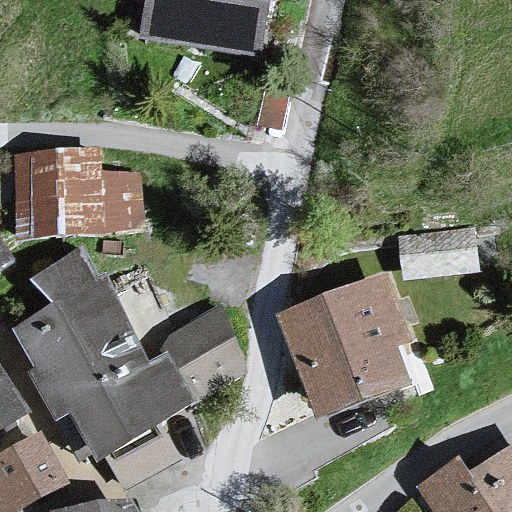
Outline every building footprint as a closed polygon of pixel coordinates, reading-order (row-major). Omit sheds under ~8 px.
[(148,0),(142,37),(267,59),(277,0),(148,0)] [(107,165),(104,140),(13,149),(23,240),(158,226),(151,160),(107,165)] [(0,268),(24,252),(0,216),(0,268)] [(478,258),(477,222),(404,225),(406,261),(478,258)] [(137,325),(81,241),(33,273),(60,298),(15,324),(39,364),(29,369),(61,423),(80,412),(104,452),(190,402),(164,358),(120,384),(111,343),(137,325)] [(387,266),(277,309),(320,418),(421,378),(405,340),(415,336),(387,266)] [(259,361),(220,301),(167,334),(205,395),(259,361)] [(0,429),(30,406),(0,367),(0,429)] [(40,427),(0,450),(0,503),(5,511),(19,511),(72,481),(40,427)] [(486,453),(436,488),(453,511),(511,511),(511,459),(497,469),(486,453)] [(144,511),(139,511),(133,490),(63,511),(171,511),(169,504),(144,511)]
